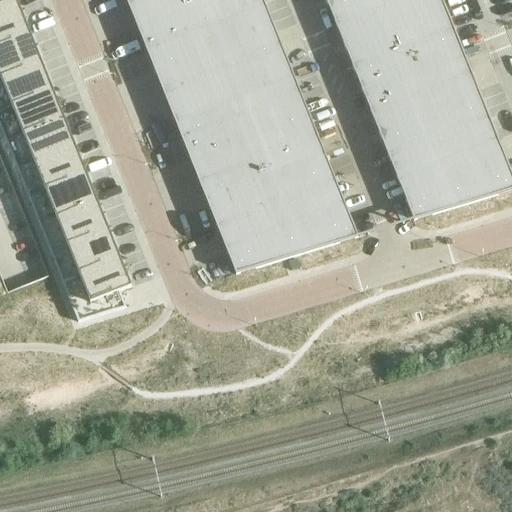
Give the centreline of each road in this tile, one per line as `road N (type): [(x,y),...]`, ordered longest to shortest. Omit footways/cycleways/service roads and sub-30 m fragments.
road 1 (unclassified): [(63,0),(171,277),(189,300),(247,309),(401,263)]
road 2 (unclassified): [(296,0),(401,263)]
road 3 (unknown): [(259,511),(511,430)]
